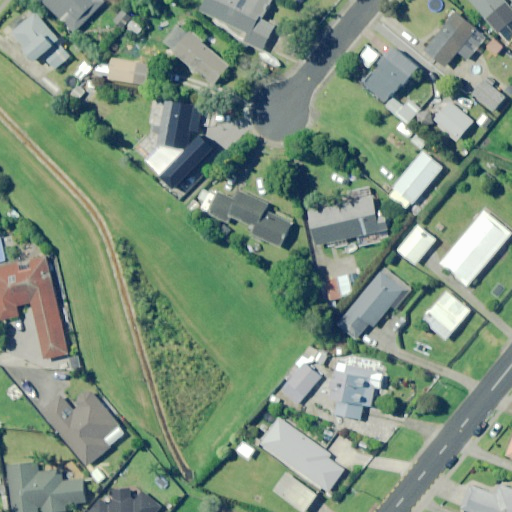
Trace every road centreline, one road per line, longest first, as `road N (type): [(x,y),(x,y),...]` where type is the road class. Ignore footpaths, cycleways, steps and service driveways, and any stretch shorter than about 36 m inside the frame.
road 1 (tertiary): [(384,511),(511,360)]
road 2 (residential): [(279,108),(369,0)]
